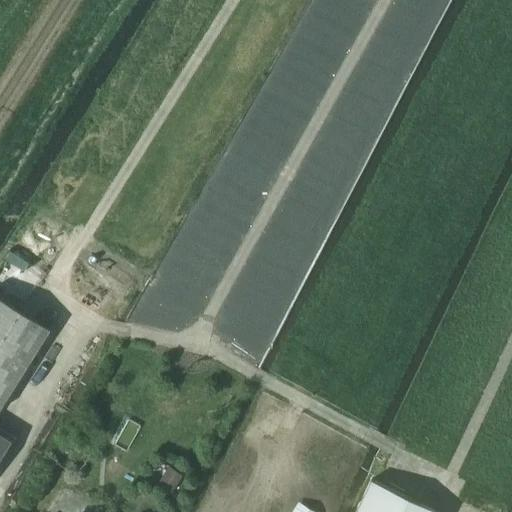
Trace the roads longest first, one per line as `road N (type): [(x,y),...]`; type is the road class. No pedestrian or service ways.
road 1 (track): [(0,487),(91,323),(193,345),(385,0)]
road 2 (track): [(193,345),(450,480),(511,343)]
